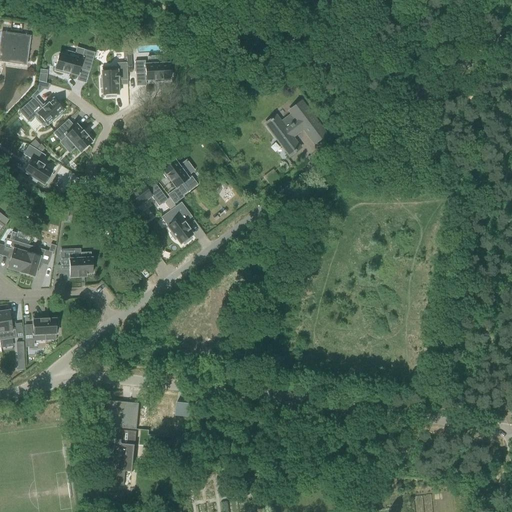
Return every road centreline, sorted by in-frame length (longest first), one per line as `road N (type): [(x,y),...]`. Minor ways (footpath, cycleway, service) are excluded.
road 1 (residential): [(508,430),(54,373)]
road 2 (track): [(508,430),(466,284),(471,238),(417,99),(395,0)]
road 3 (residential): [(167,279),(511,36)]
road 4 (residential): [(167,279),(88,179),(105,132),(154,93)]
road 5 (track): [(82,378),(99,511)]
road 6 (residential): [(6,294),(89,292),(113,320)]
